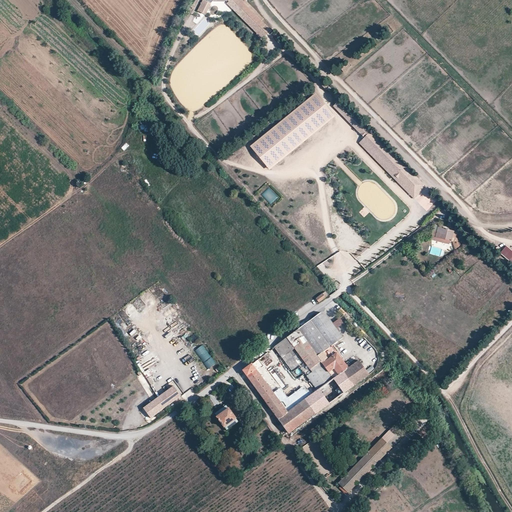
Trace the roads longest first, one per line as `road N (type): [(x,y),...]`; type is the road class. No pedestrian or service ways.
road 1 (unclassified): [(0,421),(143,432),(345,286),(346,265)]
road 2 (track): [(345,286),(443,385),(511,321)]
road 3 (track): [(335,511),(428,419)]
road 4 (track): [(133,434),(133,442),(43,511)]
